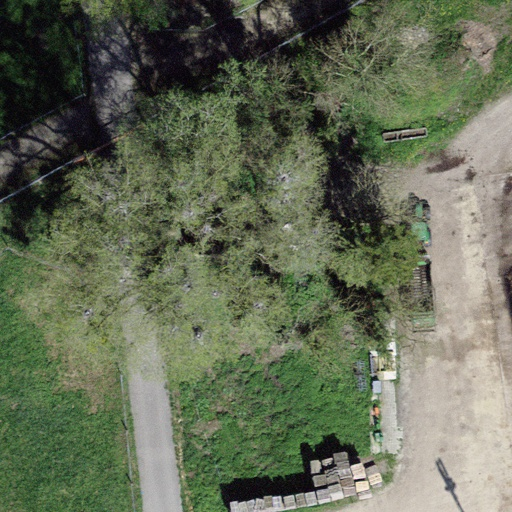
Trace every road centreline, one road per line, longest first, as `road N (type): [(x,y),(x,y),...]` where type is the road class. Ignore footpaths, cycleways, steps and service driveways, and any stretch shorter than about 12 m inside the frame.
road 1 (track): [(96,0),(117,109),(0,174)]
road 2 (track): [(117,109),(307,0)]
